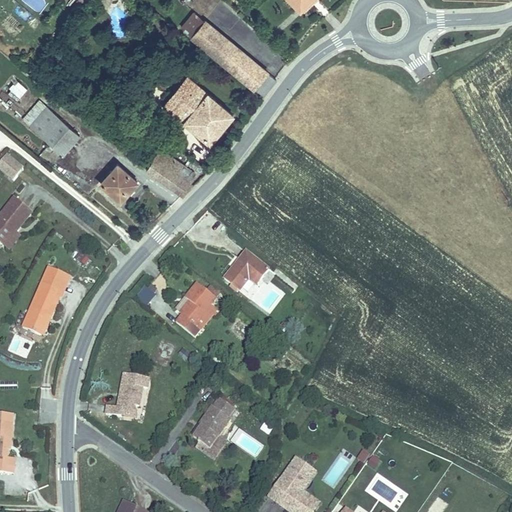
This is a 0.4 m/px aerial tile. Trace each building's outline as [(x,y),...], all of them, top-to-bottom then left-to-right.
[(304,0),(298,6),(301,9),(310,0),(304,0)] [(274,82),(275,78),(194,12),(183,26),(265,95),(274,82)] [(5,85),(19,99),(28,89),(13,76),(5,85)] [(213,147),(235,119),(188,81),(165,108),(213,147)] [(41,101),(25,120),(31,125),(47,106),(41,101)] [(47,106),(31,125),(65,153),(81,134),(47,106)] [(172,185),(186,164),(162,148),(148,168),(172,185)] [(0,166),(16,180),(25,167),(7,155),(0,163),(0,166)] [(120,200),(137,181),(119,163),(101,182),(120,200)] [(197,172),(186,164),(172,185),(182,192),(197,172)] [(0,246),(2,248),(14,233),(15,235),(32,214),(15,200),(0,217),(0,246)] [(8,252),(19,238),(15,235),(14,233),(2,248),(8,252)] [(237,288),(247,277),(251,272),(260,280),(269,269),(246,251),(224,278),(237,288)] [(251,272),(247,277),(256,284),(260,280),(251,272)] [(65,287),(44,278),(41,285),(62,294),(65,287)] [(193,323),(213,297),(196,283),(184,299),(189,304),(174,323),(189,336),(197,328),(193,323)] [(40,337),(47,319),(50,321),(62,294),(41,285),(22,329),(40,337)] [(145,286),(135,298),(145,306),(155,294),(145,286)] [(43,338),(50,321),(47,319),(40,337),(43,338)] [(236,319),(228,330),(248,343),(256,332),(236,319)] [(104,416),(122,419),(123,413),(132,414),(131,409),(137,409),(141,390),(146,389),(148,380),(122,375),(116,409),(106,407),(104,416)] [(230,418),(235,410),(221,401),(217,409),(215,408),(193,439),(210,450),(230,420),(230,418)] [(123,413),(122,419),(135,422),(137,409),(131,409),(132,414),(123,413)] [(263,422),(259,429),(269,434),(272,427),(263,422)] [(6,453),(7,449),(9,449),(11,426),(0,425),(0,476),(12,477),(13,462),(6,461),(6,453)] [(370,456),(364,452),(359,460),(365,464),(370,456)] [(315,472),(297,460),(270,498),(283,507),(284,505),(294,511),(315,511),(316,510),(308,505),(312,499),(303,492),(301,491),(315,472)] [(317,473),(315,472),(301,491),(303,492),(317,473)] [(426,511),(441,511),(448,503),(437,496),(426,511)] [(321,504),(312,499),(308,505),(316,510),(321,504)]
